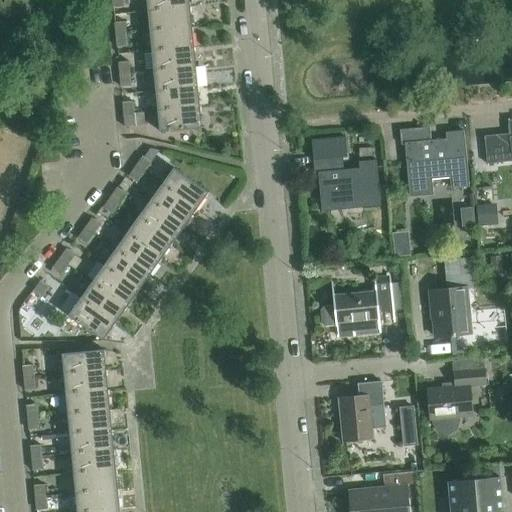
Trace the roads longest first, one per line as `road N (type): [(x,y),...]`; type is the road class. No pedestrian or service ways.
road 1 (residential): [(298,511),(246,0)]
road 2 (residential): [(0,302),(95,174),(89,108)]
road 3 (residential): [(19,511),(0,334)]
road 4 (unknown): [(284,377),(410,367)]
